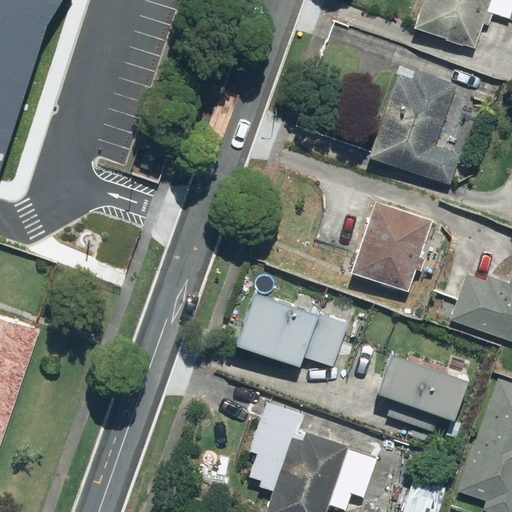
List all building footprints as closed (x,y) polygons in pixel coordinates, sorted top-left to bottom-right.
[(0,0),(0,158),(52,0),(0,0)] [(415,0),(405,27),(468,48),(486,0),(415,0)] [(391,75),(362,157),(447,183),(456,154),(430,145),(452,84),(409,70),(406,78),(391,75)] [(368,202),(344,270),(400,291),(409,269),(415,272),(420,259),(413,258),(427,221),(368,202)] [(464,269),(446,319),(511,343),(511,276),(509,276),(505,284),(464,269)] [(245,289),(226,344),(289,365),(293,355),(328,367),(343,322),(245,289)] [(0,460),(48,327),(0,309),(0,460)] [(380,352),(366,391),(446,418),(460,379),(380,352)] [(511,511),(511,384),(494,378),(454,491),(481,501),(479,508),(489,511),(511,511)] [(298,440),(284,436),(256,511),(319,511),(343,448),(302,433),(298,440)] [(370,464),(348,456),(341,476),(363,483),(370,464)] [(438,511),(440,504),(405,493),(399,511),(438,511)]
